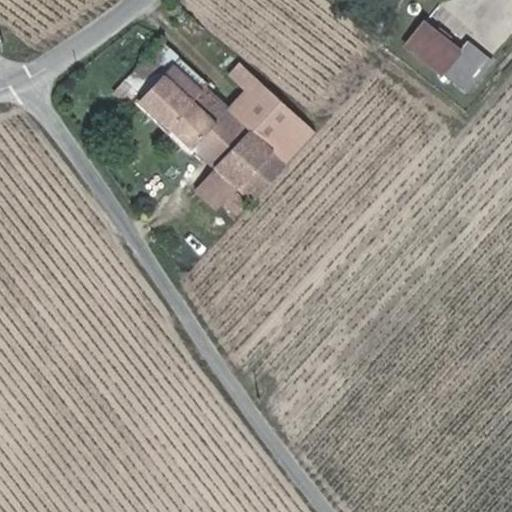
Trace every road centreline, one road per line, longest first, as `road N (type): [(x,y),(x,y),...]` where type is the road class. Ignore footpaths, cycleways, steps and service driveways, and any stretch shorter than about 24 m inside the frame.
road 1 (unclassified): [(331,511),(20,81)]
road 2 (unclassified): [(20,81),(140,0)]
